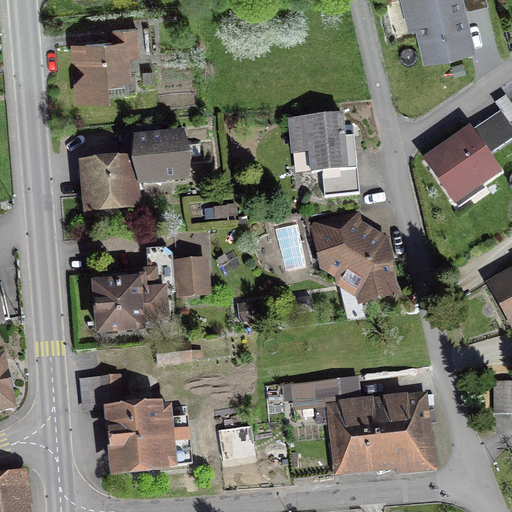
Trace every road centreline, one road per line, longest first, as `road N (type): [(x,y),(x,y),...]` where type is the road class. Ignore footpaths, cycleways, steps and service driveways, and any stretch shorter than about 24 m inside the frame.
road 1 (tertiary): [(19,0),(51,432)]
road 2 (unclassified): [(473,480),(120,511)]
road 3 (unclassified): [(473,480),(393,155)]
road 4 (unclassified): [(393,155),(357,0)]
road 5 (residential): [(393,155),(511,69)]
